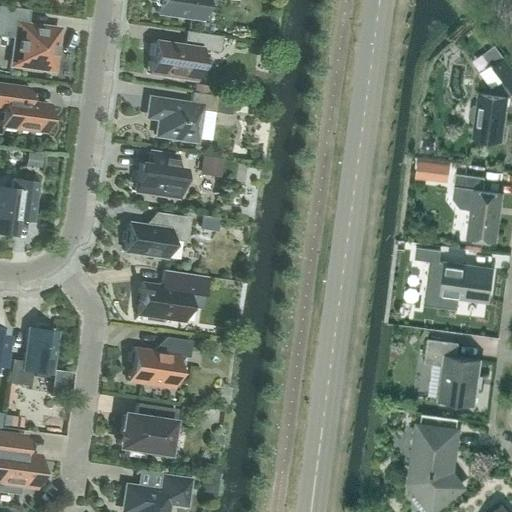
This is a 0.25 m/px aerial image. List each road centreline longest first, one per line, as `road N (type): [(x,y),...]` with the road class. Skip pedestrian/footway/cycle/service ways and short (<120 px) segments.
road 1 (tertiary): [(309,511),(380,0)]
road 2 (residential): [(55,266),(74,231),(108,0)]
road 3 (residential): [(73,483),(97,327),(55,266)]
